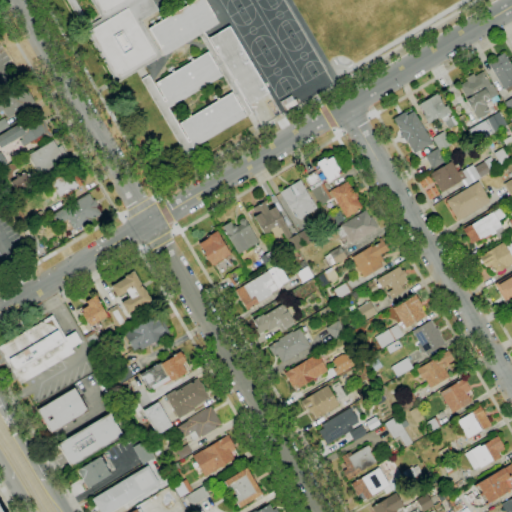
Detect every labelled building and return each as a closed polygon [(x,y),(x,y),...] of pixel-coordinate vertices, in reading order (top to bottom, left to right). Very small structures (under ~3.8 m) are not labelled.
[(116,83),(67,0),(152,0),(158,10),(141,21),(161,56),(116,83)] [(247,116),(199,35),(164,56),(148,28),(195,0),(204,0),(218,23),(205,31),(209,38),(229,26),(269,93),(247,106),(252,114),(247,116)] [(186,155),(141,80),(149,75),(154,84),(207,52),(222,76),(169,108),(179,124),(231,93),(246,116),(193,148),(194,150),(186,155)] [(511,89),(507,93),(505,89),(504,90),(488,64),(494,60),(494,59),(504,53),(511,66),(511,89)] [(477,120),(465,100),(467,99),(459,86),(467,81),(465,78),(473,74),(474,76),(482,71),(490,85),(491,84),(497,95),(490,99),(491,101),(484,105),(489,112),(477,120)] [(8,119),(3,110),(0,111),(0,96),(23,83),(35,103),(8,119)] [(448,129),(444,122),(443,123),(441,119),(440,119),(439,117),(428,124),(423,116),(425,115),(419,105),(437,94),(445,107),(447,105),(451,113),(447,116),(448,118),(452,115),(457,123),(448,129)] [(432,143),(413,154),(406,142),(405,142),(400,132),(393,119),(404,112),(406,115),(413,111),(432,143)] [(0,149),(0,134),(32,116),(31,115),(35,112),(40,121),(43,119),(53,136),(48,139),(45,133),(26,144),(22,136),(0,149)] [(493,133),(485,119),(498,112),(506,125),(493,133)] [(0,132),(0,120),(4,118),(9,127),(0,132)] [(440,152),(431,138),(443,131),(451,145),(440,152)] [(511,144),(506,147),(502,141),(510,136),(511,139),(511,144)] [(39,175),(28,155),(53,140),(57,147),(61,145),(68,157),(39,175)] [(500,165),(493,153),(502,148),(509,159),(500,165)] [(437,149),(445,161),(432,169),(424,156),(437,149)] [(328,182),(316,163),(326,157),(328,159),(331,157),(339,169),(336,171),(338,175),(328,182)] [(441,192),(435,182),(430,174),(451,162),(457,172),(460,170),(461,171),(472,164),(474,168),(484,162),(483,161),(490,157),(497,168),(490,172),(489,172),(480,178),(465,187),(461,180),(441,192)] [(59,198),(50,183),(54,181),(53,178),(59,174),(61,177),(69,171),(72,175),(75,173),(82,185),(72,191),(73,192),(63,198),(62,197),(59,198)] [(332,199),(320,206),(303,178),(315,171),(320,181),(319,182),(321,184),(322,183),(328,192),(332,199)] [(17,193),(10,182),(16,178),(15,176),(18,175),(19,176),(22,175),(21,174),(24,172),(24,173),(25,172),(27,174),(28,173),(33,182),(31,183),(32,184),(31,185),(32,187),(29,188),(28,187),(17,193)] [(511,195),(510,197),(503,184),(511,178),(511,195)] [(298,219),(294,211),(291,212),(279,192),(300,180),(305,189),(304,190),(310,200),(311,200),(316,208),(298,219)] [(328,192),(330,191),(337,186),(337,187),(347,181),(354,192),(359,201),(358,202),(362,209),(346,218),(334,197),(332,199),(328,192)] [(459,220),(458,219),(457,219),(446,201),(478,181),(489,199),(488,200),(489,202),(459,220)] [(73,230),(69,223),(70,223),(67,219),(58,225),(52,215),(88,193),(92,200),(94,199),(98,206),(96,207),(100,214),(92,219),(93,221),(83,227),(82,225),(73,230)] [(293,252),(286,240),(282,233),(275,238),(270,229),(263,234),(253,217),(256,215),(252,208),(267,200),(267,201),(264,203),(268,208),(274,205),(292,237),(297,234),(304,246),(293,252)] [(470,244),(462,229),(470,224),(470,225),(492,212),(500,207),(505,217),(498,221),(501,226),(494,231),(496,233),(487,238),(486,236),(483,239),(482,238),(479,240),(478,239),(470,244)] [(19,219),(14,211),(19,208),(24,216),(19,219)] [(344,246),(339,239),(340,238),(335,229),(340,226),(340,225),(365,210),(369,218),(371,217),(377,228),(351,244),(350,242),(344,246)] [(34,223),(30,217),(40,211),(44,218),(34,223)] [(332,228),(325,217),(330,214),(331,215),(338,211),(344,220),(332,228)] [(238,254),(221,227),(230,222),(233,226),(234,225),(235,226),(236,227),(240,224),(239,223),(239,220),(242,218),(245,219),(258,242),(238,254)] [(304,245),(298,234),(307,229),(313,240),(304,245)] [(211,266),(198,244),(209,238),(208,236),(216,231),(230,255),(211,266)] [(363,278),(359,271),(358,271),(356,267),(357,266),(351,258),(370,246),(371,247),(380,242),(378,239),(380,237),(388,250),(378,256),(384,265),(363,278)] [(511,264),(496,274),(491,266),(490,267),(489,265),(486,267),(484,265),(483,265),(478,257),(503,242),(505,247),(511,242),(511,264)] [(329,266),(324,257),(329,254),(328,253),(340,246),(346,258),(335,264),(334,263),(329,266)] [(266,269),(260,258),(270,252),(276,263),(266,269)] [(303,269),(299,263),(304,260),(307,266),(303,269)] [(247,310),(235,290),(267,271),(279,264),(288,280),(282,284),(278,289),(271,293),(270,296),(247,310)] [(307,266),(313,276),(301,283),(295,274),(303,269),(307,266)] [(391,299),(387,292),(392,289),(388,284),(381,288),(376,280),(398,266),(401,271),(403,270),(406,276),(405,277),(407,281),(400,285),(403,291),(391,299)] [(127,314),(120,303),(129,298),(126,292),(117,297),(111,287),(125,278),(124,276),(133,271),(143,288),(144,290),(145,290),(148,294),(147,295),(148,297),(149,296),(152,301),(142,306),(141,305),(127,314)] [(321,288),(314,278),(323,273),(329,283),(321,288)] [(511,296),(510,298),(508,294),(503,297),(497,286),(496,287),(494,284),(511,274),(511,296)] [(338,299),(333,290),(346,283),(351,292),(338,299)] [(355,300),(352,293),(363,287),(366,294),(355,300)] [(405,328),(393,309),(411,298),(410,297),(414,295),(422,307),(419,309),(420,311),(421,311),(424,316),(405,328)] [(89,327),(81,313),(83,312),(81,310),(88,305),(85,302),(95,296),(98,300),(99,300),(101,302),(99,303),(107,316),(89,327)] [(364,321),(357,309),(369,301),(376,314),(364,321)] [(258,334),(255,329),(257,329),(252,321),(263,314),(264,315),(283,304),(288,311),(287,311),(293,322),(283,328),(281,324),(268,331),(267,329),(258,334)] [(117,329),(107,311),(117,305),(128,323),(117,329)] [(134,351),(124,334),(158,314),(169,333),(141,350),(139,347),(134,351)] [(20,384),(0,351),(0,346),(52,315),(65,338),(75,331),(81,342),(71,348),(73,352),(20,384)] [(426,356),(425,353),(422,355),(417,346),(420,345),(412,331),(430,320),(435,329),(437,328),(441,334),(439,335),(445,345),(426,356)] [(333,339),(326,328),(338,321),(345,332),(333,339)] [(380,349),(374,337),(397,324),(403,336),(380,349)] [(282,363),(276,354),(273,356),(268,347),(278,341),(278,340),(291,331),(292,332),(299,329),(310,346),(282,363)] [(430,388),(425,380),(423,381),(416,369),(448,350),(455,362),(443,368),(449,377),(430,388)] [(149,391),(139,375),(160,362),(161,364),(179,352),(185,362),(181,364),(187,373),(171,383),(168,379),(149,391)] [(298,389),(295,385),(292,387),(282,371),(283,370),(284,373),(289,370),(289,371),(317,354),(327,371),(298,389)] [(336,375),(333,369),(336,367),(332,361),(334,360),(333,359),(341,354),(342,355),(343,354),(347,360),(350,358),(354,365),(336,375)] [(397,377),(391,367),(406,358),(412,368),(397,377)] [(107,376),(125,364),(133,376),(114,388),(107,376)] [(114,388),(119,395),(108,401),(91,375),(102,368),(107,376),(114,388)] [(178,418),(165,396),(174,390),(175,392),(197,378),(208,398),(193,407),(194,409),(178,418)] [(452,414),(439,393),(463,378),(470,390),(465,393),(467,396),(468,395),(471,401),(452,414)] [(361,399),(354,389),(364,383),(370,393),(361,399)] [(133,414),(119,391),(128,385),(142,408),(133,414)] [(316,419),(312,412),(309,414),(307,410),(306,410),(300,401),(327,386),(339,405),(316,419)] [(51,433),(37,410),(74,388),(88,411),(51,433)] [(402,412),(396,401),(411,392),(417,402),(402,412)] [(157,435),(142,411),(157,402),(172,426),(157,435)] [(193,441),(189,434),(183,438),(177,427),(188,421),(187,420),(210,406),(221,425),(198,439),(198,438),(193,441)] [(415,424),(408,412),(415,407),(423,419),(415,424)] [(326,445),(317,432),(323,428),(321,425),(349,408),(357,422),(350,426),(352,430),(326,445)] [(466,439),(456,421),(480,408),(484,414),(490,425),(466,439)] [(70,467),(57,444),(109,413),(122,436),(70,467)] [(403,428),(412,443),(406,447),(399,436),(393,439),(384,424),(396,416),(400,423),(403,428)] [(430,433),(425,423),(436,417),(441,427),(430,433)] [(400,423),(405,420),(408,425),(403,428),(400,423)] [(354,441),(349,433),(361,425),(366,434),(354,441)] [(204,477),(192,456),(227,436),(235,449),(230,452),(234,460),(214,472),(214,471),(204,477)] [(473,470),(464,454),(478,445),(479,447),(497,436),(503,446),(504,449),(497,453),(500,458),(493,462),(492,461),(480,468),(479,466),(473,470)] [(143,465),(132,448),(144,441),(154,458),(143,465)] [(180,459),(176,451),(187,445),(192,453),(180,459)] [(348,480),(343,471),(346,469),(343,464),(345,463),(341,457),(350,452),(352,455),(368,445),(371,450),(369,451),(376,462),(348,480)] [(443,461),(438,452),(449,446),(454,455),(443,461)] [(87,488),(76,470),(99,456),(110,475),(87,488)] [(442,476),(437,467),(441,465),(441,464),(452,458),(453,460),(456,458),(460,465),(456,467),(457,469),(447,475),(446,473),(442,476)] [(511,489),(485,506),(484,504),(487,503),(482,495),(480,496),(479,494),(481,493),(477,486),(474,487),(473,486),(511,464),(511,465),(511,489)] [(110,511),(98,511),(91,499),(147,465),(158,483),(110,511)] [(407,483),(401,473),(412,467),(412,468),(417,465),(422,474),(407,483)] [(366,500),(361,492),(356,495),(350,485),(378,467),(378,468),(382,466),(387,474),(383,476),(389,485),(366,500)] [(239,508),(233,498),(238,495),(235,489),(229,492),(223,482),(246,468),(262,495),(239,508)] [(180,498),(173,487),(186,479),(192,490),(180,498)] [(194,505),(188,503),(185,497),(203,486),(209,496),(194,505)] [(373,511),(371,507),(395,492),(403,506),(395,511),(373,511)] [(441,492),(445,499),(440,502),(436,495),(441,492)] [(423,511),(415,501),(426,494),(433,506),(423,511)] [(511,511),(504,511),(500,505),(511,497),(511,511)] [(251,511),(274,511),(270,503),(251,511)]
